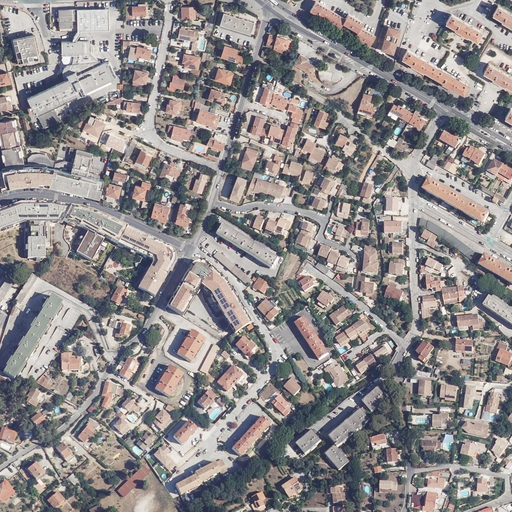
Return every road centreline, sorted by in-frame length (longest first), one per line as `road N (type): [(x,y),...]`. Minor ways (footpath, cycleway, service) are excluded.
road 1 (tertiary): [(0,466),(73,418),(159,305),(189,249)]
road 2 (residential): [(413,199),(415,326),(400,350),(399,374),(407,470)]
road 3 (residential): [(189,249),(237,290),(275,356),(264,381),(204,446)]
road 4 (tertiary): [(254,57),(189,249)]
road 5 (tertiary): [(0,200),(84,201),(189,249)]
road 6 (residential): [(254,57),(408,167)]
road 7 (tertiary): [(304,28),(445,108)]
road 8 (residential): [(506,500),(507,476),(464,465),(407,470)]
